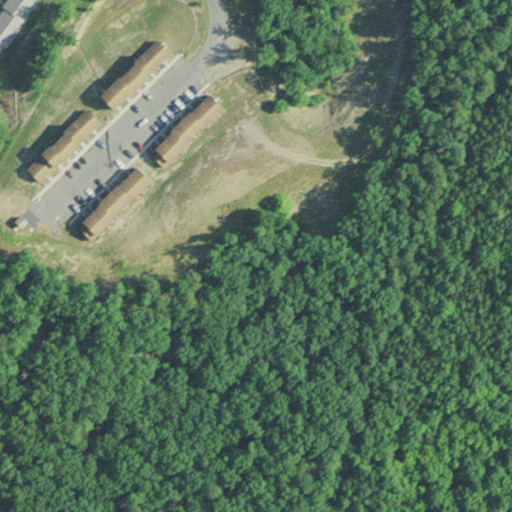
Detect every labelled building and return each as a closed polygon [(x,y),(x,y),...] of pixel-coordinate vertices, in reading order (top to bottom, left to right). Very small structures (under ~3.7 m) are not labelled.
[(0,58),(38,0),(4,0),(0,7),(0,58)] [(169,54),(154,39),(95,95),(109,110),(169,54)] [(221,110),(206,94),(146,152),(161,168),(221,110)] [(23,169),(38,183),(98,122),(84,108),(23,169)] [(148,181),(132,166),(74,227),(90,242),(148,181)]
